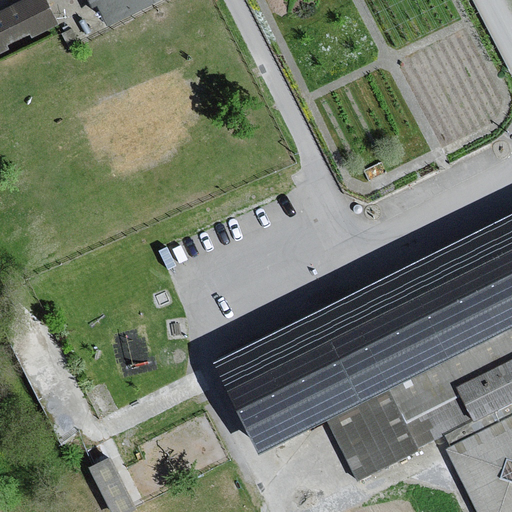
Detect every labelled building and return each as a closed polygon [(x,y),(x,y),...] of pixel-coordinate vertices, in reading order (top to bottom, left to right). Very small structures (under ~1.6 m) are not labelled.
[(45,0),(25,0),(0,12),(0,54),(7,51),(5,46),(28,35),(31,39),(59,26),(45,0)] [(83,0),(88,8),(92,5),(101,25),(153,0),(83,0)] [(511,330),(511,215),(215,365),(261,457),(333,420),(391,390),(511,330)] [(511,330),(391,390),(421,451),(511,406),(511,330)] [(391,390),(333,420),(362,479),(421,451),(391,390)] [(101,394),(92,398),(100,413),(108,409),(101,394)] [(511,511),(511,414),(446,447),(477,511),(511,511)] [(116,472),(107,456),(87,466),(110,511),(128,511),(135,508),(116,472)]
